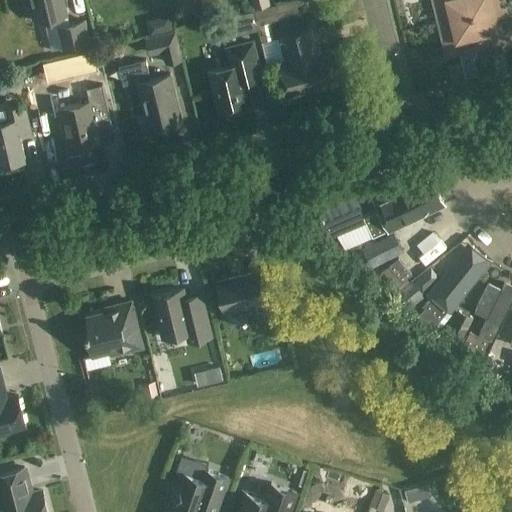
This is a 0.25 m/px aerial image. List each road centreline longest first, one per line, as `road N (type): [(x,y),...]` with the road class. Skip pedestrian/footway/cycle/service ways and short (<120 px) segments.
road 1 (tertiary): [(13,226),(404,131)]
road 2 (residential): [(88,511),(28,287)]
road 3 (residential): [(28,287),(244,235)]
road 4 (residential): [(404,131),(373,0)]
